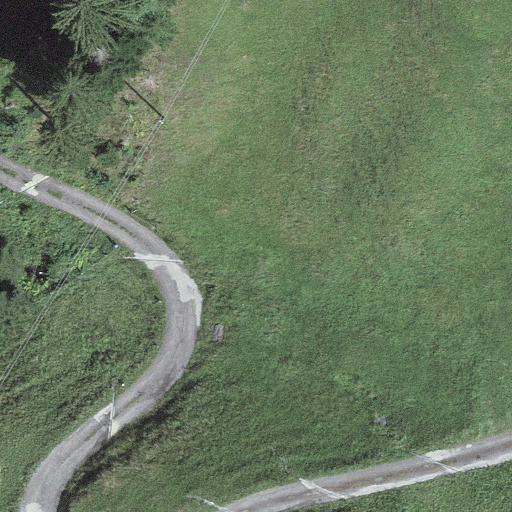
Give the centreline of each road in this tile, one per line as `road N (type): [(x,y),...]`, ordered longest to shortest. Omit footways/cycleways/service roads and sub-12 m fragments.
road 1 (track): [(0,167),(151,249),(184,305),(178,355),(50,476),(38,511)]
road 2 (track): [(248,511),(511,442)]
